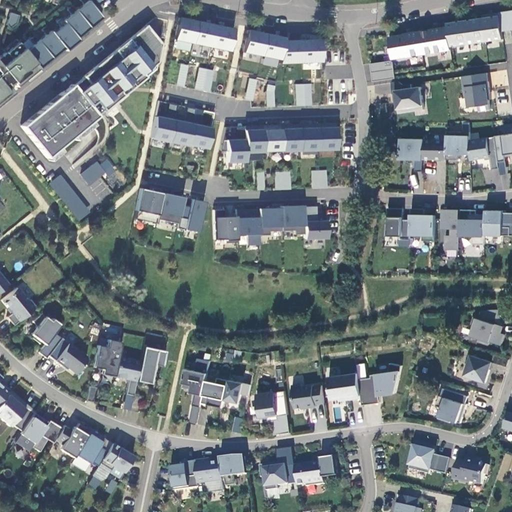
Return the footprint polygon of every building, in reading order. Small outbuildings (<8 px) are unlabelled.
[(0,105),(13,95),(7,87),(11,84),(16,89),(63,50),(65,52),(78,42),(76,39),(100,19),(86,3),(55,28),(57,30),(50,37),(48,34),(22,56),(14,46),(0,57),(0,105)] [(511,28),(511,9),(503,11),(503,14),(504,30),(511,28)] [(504,30),(503,14),(485,17),(488,40),(505,37),(504,30)] [(193,42),(198,21),(180,17),(175,39),(193,42)] [(488,40),(485,17),(467,19),(471,42),(488,40)] [(471,42),(467,19),(450,22),(451,26),(454,44),(471,42)] [(212,46),(216,25),(198,21),(194,42),(212,46)] [(23,25),(15,22),(9,34),(15,37),(22,32),(23,25)] [(230,50),(234,29),(216,25),(212,46),(230,50)] [(454,44),(451,26),(407,33),(407,35),(393,37),(396,56),(410,54),(410,55),(454,48),(454,44)] [(20,127),(49,163),(112,112),(108,107),(155,70),(158,48),(143,29),(20,127)] [(262,55),(267,33),(248,29),(244,51),(262,55)] [(284,40),(285,37),(267,33),(262,55),(281,58),(284,40)] [(322,60),(321,38),(302,39),(303,61),(322,60)] [(303,61),(302,39),(284,40),(281,58),(280,62),(303,61)] [(398,76),(396,61),(394,60),(373,63),(375,80),(398,76)] [(176,85),(184,87),(189,65),(181,64),(176,85)] [(210,92),(215,70),(199,67),(194,88),(210,92)] [(492,93),(490,72),(464,75),(467,96),(469,96),(471,106),(481,104),(481,110),(492,108),(490,93),(492,93)] [(245,99),(252,101),(257,80),(249,78),(245,99)] [(413,83),(406,84),(401,81),(394,81),(396,92),(399,91),(401,111),(426,108),(423,86),(414,88),(413,83)] [(266,85),(267,107),(275,107),(274,84),(266,85)] [(295,106),(311,106),(311,84),(295,84),(295,106)] [(497,115),(506,115),(507,100),(498,99),(497,115)] [(169,141),(174,120),(156,116),(151,137),(169,141)] [(188,143),(192,123),(174,119),(170,140),(188,144),(188,143)] [(336,148),(336,122),(317,123),(318,149),(336,148)] [(208,147),(212,127),(192,123),(188,143),(208,147)] [(318,149),(317,123),(299,124),(300,149),(318,149)] [(282,150),(281,124),(263,125),(263,151),(282,150)] [(300,149),(299,124),(281,124),(282,150),(300,149)] [(263,151),(263,125),(244,126),(245,139),(245,151),(263,151)] [(448,132),(448,141),(448,159),(460,159),(460,154),(472,154),(471,140),(470,132),(448,132)] [(511,133),(496,136),(496,137),(500,162),(507,161),(506,155),(511,153),(511,133)] [(496,137),(471,140),(472,154),(472,160),(491,157),(493,169),(501,168),(500,162),(496,137)] [(245,151),(245,139),(226,139),(223,138),(220,149),(226,150),(227,161),(246,160),(245,151)] [(426,140),(402,140),(400,159),(425,159),(426,140)] [(448,141),(426,140),(425,159),(448,159),(448,141)] [(99,201),(111,193),(102,177),(115,169),(108,159),(100,165),(98,162),(81,172),(99,201)] [(312,188),(327,188),(327,170),(311,170),(312,188)] [(290,172),(275,171),(274,189),(290,190),(290,172)] [(264,172),(257,172),(256,190),(264,190),(264,172)] [(49,184),(79,221),(90,211),(60,174),(49,184)] [(163,192),(140,188),(133,218),(156,222),(157,218),(163,192)] [(182,204),(183,196),(163,192),(157,218),(178,223),(182,204)] [(198,232),(204,201),(192,198),(191,206),(182,204),(177,227),(198,232)] [(326,220),(316,220),(316,206),(303,207),(304,235),(304,238),(327,238),(327,235),(326,220)] [(259,235),(258,207),(236,208),(236,216),(237,233),(246,233),(246,244),(259,244),(259,235)] [(280,230),(280,207),(258,207),(259,235),(269,235),(269,230),(280,230)] [(304,235),(303,207),(282,208),(282,232),(294,232),(294,235),(304,235)] [(237,242),(236,216),(226,216),(225,208),(212,209),(213,238),(226,238),(226,242),(237,242)] [(405,209),(389,209),(389,236),(403,236),(403,238),(412,238),(412,234),(412,220),(405,220),(405,209)] [(412,209),(412,220),(412,234),(424,234),(424,241),(437,241),(437,215),(422,215),(422,209),(412,209)] [(462,209),(445,209),(445,228),(452,228),(453,236),(447,236),(447,249),(461,249),(462,235),(462,209)] [(472,210),(462,209),(462,235),(475,235),(475,244),(487,244),(487,235),(487,214),(472,214),(472,210)] [(487,210),(487,214),(487,235),(511,235),(511,212),(502,212),(502,210),(487,210)] [(16,289),(0,301),(11,314),(6,318),(13,327),(35,308),(29,301),(27,302),(16,289)] [(51,319),(50,322),(40,314),(31,322),(36,328),(29,337),(42,348),(38,353),(45,359),(47,356),(60,339),(53,334),(60,326),(51,319)] [(502,326),(474,317),(471,324),(474,325),(471,335),(480,338),(479,341),(489,344),(490,340),(501,344),(505,334),(500,332),(502,326)] [(85,357),(60,339),(47,356),(61,367),(63,365),(75,375),(86,361),(85,357)] [(105,347),(96,346),(92,367),(101,369),(100,374),(113,377),(117,357),(120,342),(106,340),(105,347)] [(164,351),(142,347),(139,362),(135,381),(149,384),(153,365),(160,367),(164,351)] [(493,361),(469,354),(466,362),(469,364),(465,375),(476,378),(476,379),(486,383),(493,361)] [(135,381),(139,362),(117,357),(113,377),(128,380),(125,394),(132,396),(135,381)] [(370,376),(358,378),(361,396),(362,403),(379,401),(378,393),(395,391),(401,364),(389,362),(388,371),(370,373),(370,376)] [(207,373),(186,368),(183,383),(195,385),(194,393),(196,393),(194,405),(201,406),(201,402),(206,380),(207,373)] [(357,371),(328,376),(331,398),(342,396),(343,399),(361,396),(358,378),(357,371)] [(216,382),(206,380),(201,402),(209,404),(211,396),(225,399),(229,380),(218,377),(216,382)] [(251,384),(229,380),(225,399),(240,402),(241,392),(249,394),(251,384)] [(17,393),(5,383),(0,388),(0,413),(5,418),(7,416),(17,423),(29,404),(21,399),(19,401),(14,397),(17,393)] [(301,383),(291,385),(295,407),(306,405),(307,406),(316,405),(315,403),(324,401),(321,384),(313,385),(312,384),(303,385),(301,383)] [(90,386),(87,399),(94,400),(97,387),(90,386)] [(469,396),(444,388),(442,395),(440,395),(437,405),(442,407),(439,417),(451,421),(452,419),(462,422),(468,404),(467,403),(469,396)] [(284,390),(257,394),(260,415),(277,412),(278,415),(288,413),(284,390)] [(43,419),(29,404),(17,423),(20,434),(33,444),(31,447),(39,452),(47,439),(53,443),(55,440),(62,428),(49,421),(45,426),(41,424),(43,419)] [(241,433),(244,418),(234,417),(232,431),(241,433)] [(64,425),(62,428),(55,440),(65,446),(62,451),(73,458),(76,454),(90,430),(79,423),(74,431),(64,425)] [(104,438),(90,430),(76,454),(89,463),(90,461),(97,466),(99,463),(106,451),(99,446),(104,438)] [(111,443),(106,451),(99,463),(110,469),(112,466),(123,472),(132,456),(111,443)] [(436,451),(416,446),(410,468),(431,473),(432,470),(448,473),(451,458),(436,454),(436,451)] [(221,461),(223,476),(248,472),(245,455),(238,456),(237,454),(221,456),(221,461)] [(321,460),(296,464),(298,481),(298,484),(307,483),(307,485),(325,482),(324,474),(338,472),(335,454),(321,457),(321,460)] [(498,478),(511,481),(511,477),(511,455),(503,454),(498,478)] [(205,463),(204,459),(196,460),(199,483),(224,479),(223,476),(221,461),(205,463)] [(196,460),(187,461),(187,464),(182,465),(182,462),(172,463),(175,490),(200,486),(199,483),(196,460)] [(487,461),(452,460),(451,481),(486,483),(487,461)] [(298,481),(296,464),(287,465),(286,463),(270,465),(269,462),(260,464),(262,476),(265,475),(267,489),(278,487),(278,484),(289,482),(289,483),(298,481)] [(109,479),(105,491),(113,494),(117,481),(109,479)] [(423,511),(424,509),(419,508),(421,499),(403,495),(401,504),(398,503),(396,511),(423,511)]
